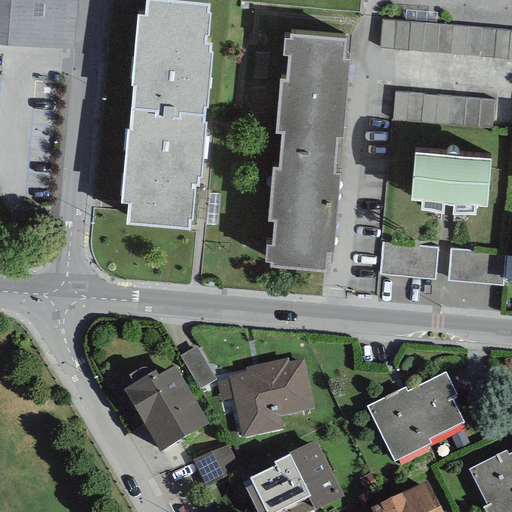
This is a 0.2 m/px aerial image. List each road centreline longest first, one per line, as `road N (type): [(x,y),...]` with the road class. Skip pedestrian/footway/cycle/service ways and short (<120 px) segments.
road 1 (residential): [(511,334),(62,296)]
road 2 (residential): [(91,0),(62,296)]
road 3 (residential): [(62,296),(73,360),(157,511)]
